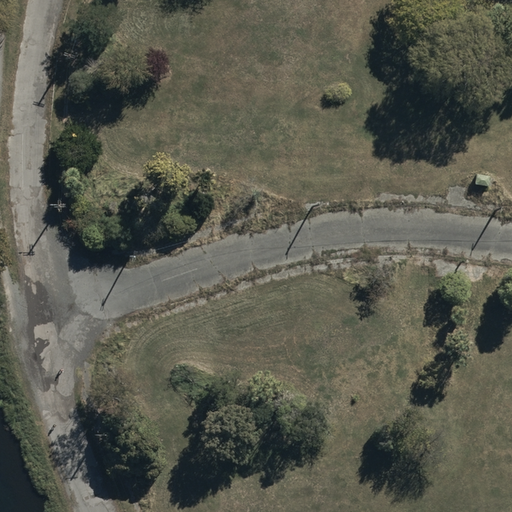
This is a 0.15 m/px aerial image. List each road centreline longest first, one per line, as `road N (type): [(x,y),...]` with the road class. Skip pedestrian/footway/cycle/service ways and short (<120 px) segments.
road 1 (track): [(104,511),(41,314),(22,182),(43,0)]
road 2 (track): [(41,314),(323,232),(413,227),(511,239)]
